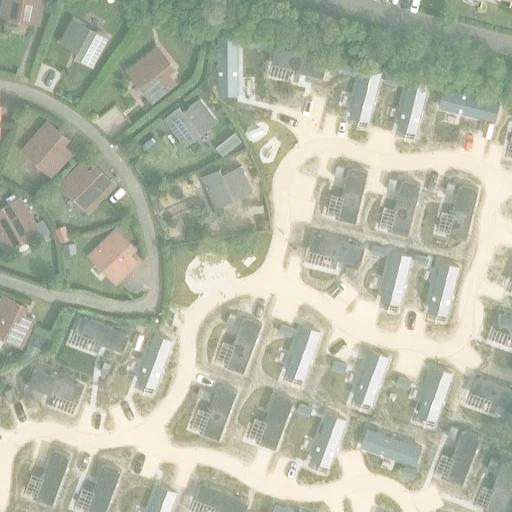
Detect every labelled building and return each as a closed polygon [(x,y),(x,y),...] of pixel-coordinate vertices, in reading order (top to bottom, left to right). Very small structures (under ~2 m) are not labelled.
[(3,0),(1,15),(36,22),(40,0),(3,0)] [(75,58),(91,67),(107,37),(72,18),(59,42),(78,53),(75,58)] [(263,42),(226,32),(222,46),(235,49),(234,52),(240,53),(241,50),(259,55),(263,42)] [(128,71),(151,100),(173,82),(163,69),(169,64),(157,49),(128,71)] [(377,74),(338,63),(334,77),(358,83),(356,88),(372,93),(373,87),(374,87),(377,74)] [(464,97),(423,85),(418,100),(445,108),(441,120),(456,125),(464,97)] [(480,112),(511,122),(511,107),(484,98),(480,112)] [(184,145),(215,121),(198,99),(181,112),(178,108),(163,119),(184,145)] [(244,117),(259,150),(290,136),(275,103),(244,117)] [(23,150),(50,174),(69,153),(51,137),(56,131),(47,123),(23,150)] [(381,150),(414,161),(418,150),(385,138),(381,150)] [(463,178),(467,165),(427,152),(420,174),(435,178),(437,170),(463,178)] [(103,175),(98,181),(81,164),(61,184),(87,210),(112,184),(103,175)] [(214,207),(251,191),(240,166),(220,175),(217,169),(201,176),(214,207)] [(311,167),(281,176),(285,188),(315,179),(311,167)] [(487,185),(511,192),(511,179),(490,173),(487,185)] [(269,216),(321,202),(317,189),(265,203),(269,216)] [(0,218),(0,240),(5,248),(36,230),(18,199),(8,205),(12,212),(0,218)] [(511,203),(506,201),(501,215),(511,219),(511,203)] [(337,220),(373,233),(377,222),(341,208),(337,220)] [(433,247),(396,225),(389,238),(426,259),(433,247)] [(90,255),(115,281),(135,261),(123,249),(129,244),(116,230),(90,255)] [(485,274),(490,261),(450,244),(444,258),(485,274)] [(175,280),(166,319),(184,324),(188,304),(205,308),(214,269),(196,265),(191,283),(175,280)] [(317,278),(350,290),(354,278),(322,267),(317,278)] [(369,296),(410,308),(414,295),(373,283),(369,296)] [(0,302),(0,335),(20,345),(32,319),(17,312),(21,305),(3,297),(0,302)] [(436,324),(431,338),(456,347),(466,319),(426,305),(421,318),(425,320),(424,322),(432,324),(433,323),(436,324)] [(259,309),(244,345),(256,349),(270,313),(259,309)] [(484,340),(511,351),(511,349),(511,337),(489,328),(484,340)] [(328,353),(290,340),(285,353),(323,366),(328,353)] [(141,358),(102,345),(97,358),(137,371),(141,358)] [(374,370),(341,358),(337,370),(370,381),(374,370)] [(142,377),(179,392),(184,379),(147,364),(142,377)] [(429,391),(393,378),(388,391),(425,403),(429,391)] [(123,395),(89,382),(85,393),(118,406),(123,395)] [(0,384),(0,421),(12,389),(0,384)] [(250,406),(218,393),(213,403),(246,417),(250,406)] [(158,396),(153,410),(170,416),(175,402),(158,396)] [(496,411),(461,399),(456,414),(491,426),(496,411)] [(128,451),(143,412),(128,407),(114,446),(128,451)] [(306,426),(268,411),(264,421),(302,437),(306,426)] [(108,433),(72,421),(67,434),(103,447),(108,433)] [(315,443),(359,457),(364,444),(320,429),(315,443)] [(421,466),(383,452),(378,464),(416,479),(421,466)] [(207,491),(219,458),(208,454),(196,487),(207,491)] [(111,458),(95,500),(109,506),(125,464),(111,458)] [(344,459),(339,473),(353,477),(357,464),(344,459)] [(57,473),(88,484),(92,472),(62,461),(57,473)] [(133,462),(128,476),(145,482),(150,469),(133,462)] [(0,486),(6,489),(13,469),(0,465),(0,486)] [(439,488),(477,501),(481,488),(443,474),(439,488)] [(80,511),(81,511),(47,498),(42,511),(45,511),(80,511)]
